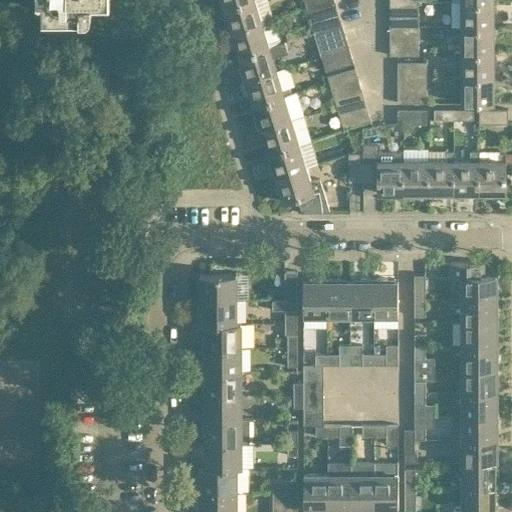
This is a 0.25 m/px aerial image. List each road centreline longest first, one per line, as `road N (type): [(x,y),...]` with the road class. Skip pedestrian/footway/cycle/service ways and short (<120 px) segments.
road 1 (residential): [(249,236),(160,236),(161,511)]
road 2 (residential): [(511,240),(249,236)]
